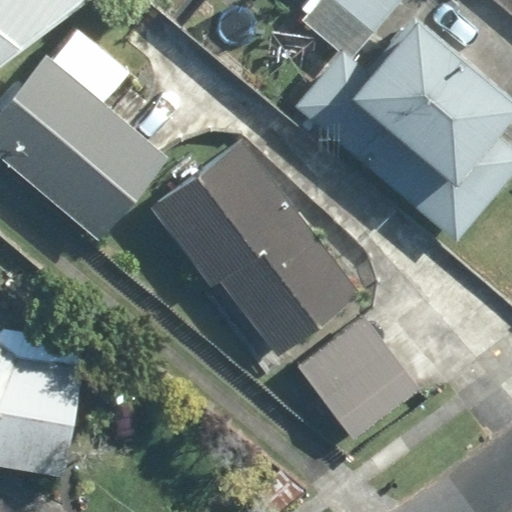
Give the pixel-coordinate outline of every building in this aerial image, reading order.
[(0,0),(0,60),(76,0),(0,0)] [(396,0),(311,0),(297,17),(347,59),(396,0)] [(506,107),(401,17),(357,69),(332,49),(283,107),(445,245),(476,209),(443,181),(506,107)] [(0,167),(95,241),(161,155),(87,98),(112,64),(69,32),(44,65),(33,57),(0,100),(0,167)] [(233,138),(143,208),(207,289),(213,284),(271,358),(354,292),(233,138)] [(416,389),(355,313),(288,366),(349,442),(416,389)] [(74,340),(0,331),(0,467),(58,474),(74,340)]
